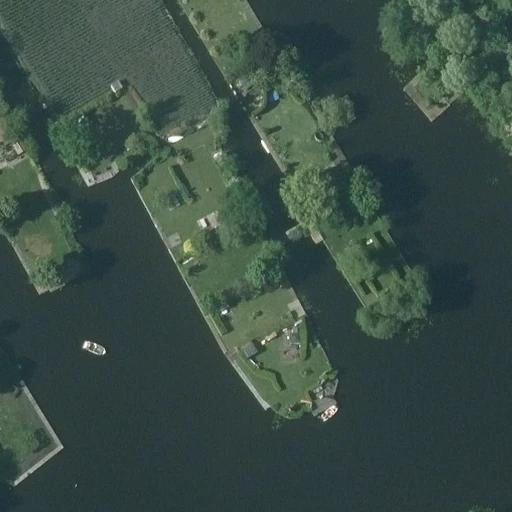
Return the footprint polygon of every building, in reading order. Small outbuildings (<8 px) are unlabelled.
[(180,178),(177,171),(172,173),(176,180),(180,178)] [(223,225),(213,229),(216,239),(227,234),(223,225)] [(226,303),(224,299),(213,306),(215,310),(226,303)] [(230,302),(216,310),(219,315),(233,306),(230,302)] [(232,313),(229,309),(221,314),(223,318),(232,313)] [(232,323),(229,317),(220,322),(223,328),(232,323)] [(299,345),(298,334),(288,335),(289,346),(299,345)]
